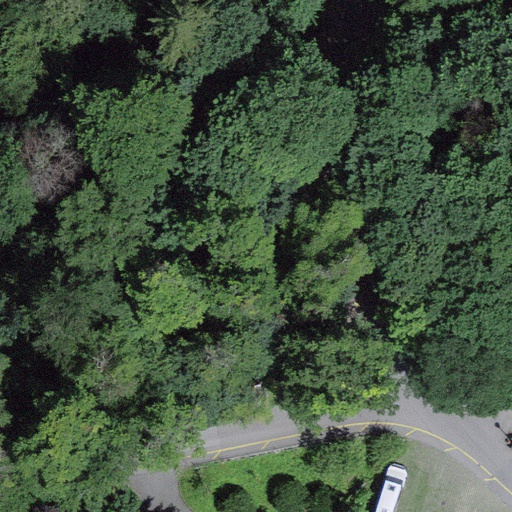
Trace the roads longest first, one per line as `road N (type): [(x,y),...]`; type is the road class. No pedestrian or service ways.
road 1 (residential): [(418,386),(0,473)]
road 2 (residential): [(418,386),(356,247),(340,135),(359,0)]
road 3 (track): [(357,20),(0,91)]
road 4 (track): [(511,2),(386,16)]
road 5 (residential): [(511,470),(418,386)]
